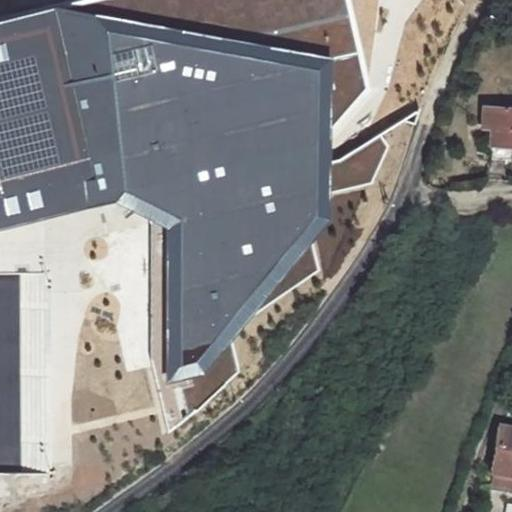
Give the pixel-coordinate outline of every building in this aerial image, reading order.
[(96,0),(55,10),(99,208),(116,204),(148,220),(149,356),(168,432),(201,407),(238,374),(231,343),(249,316),(320,270),(313,245),(331,224),(332,197),(372,188),(387,146),(380,135),(339,162),(331,162),(331,150),(331,126),(368,86),(348,0),(96,0)] [(0,230),(99,208),(55,10),(0,22),(0,230)] [(511,105),(494,105),(494,102),(481,102),(480,121),(492,122),(492,138),(509,139),(511,138),(511,105)] [(489,138),(488,156),(507,157),(509,139),(492,138),(489,138)] [(50,274),(20,275),(25,471),(50,471),(50,274)] [(511,432),(498,430),(488,487),(511,491),(511,432)]
